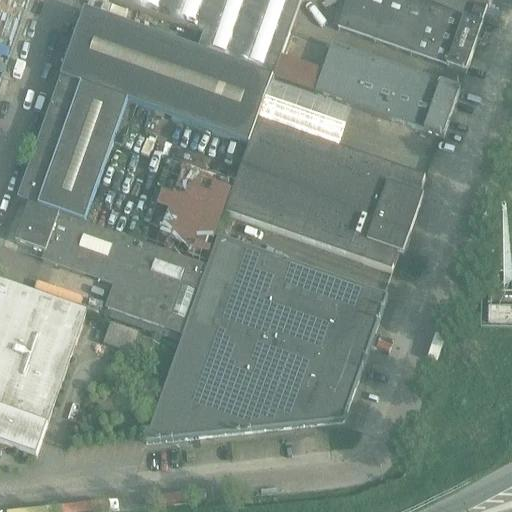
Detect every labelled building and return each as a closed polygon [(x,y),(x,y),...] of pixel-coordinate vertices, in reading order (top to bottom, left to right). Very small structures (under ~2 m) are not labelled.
[(0,0),(0,34),(16,39),(29,0),(0,0)] [(100,0),(203,36),(204,36),(216,0),(100,0)] [(273,81),(301,0),(216,0),(204,36),(203,36),(197,55),(273,81)] [(348,0),(337,32),(466,77),(483,29),(400,0),(348,0)] [(413,0),(484,25),(492,0),(413,0)] [(500,25),(503,12),(489,10),(487,23),(500,25)] [(84,16),(67,65),(18,204),(29,208),(85,228),(128,105),(249,148),(258,124),(273,81),(197,55),(84,16)] [(315,97),(444,142),(461,93),(331,48),(315,97)] [(392,276),(426,182),(258,124),(249,148),(237,182),(224,219),(392,276)] [(237,182),(174,160),(143,248),(206,270),(217,241),(224,219),(237,182)] [(206,270),(85,228),(29,208),(16,245),(45,256),(43,263),(114,289),(106,311),(182,338),(206,270)] [(206,270),(182,338),(144,447),(343,425),(388,300),(217,241),(206,270)] [(0,446),(4,448),(36,459),(88,313),(0,282),(0,446)] [(487,324),(511,324),(511,310),(488,309),(487,324)] [(129,351),(134,331),(111,325),(106,346),(129,351)]
